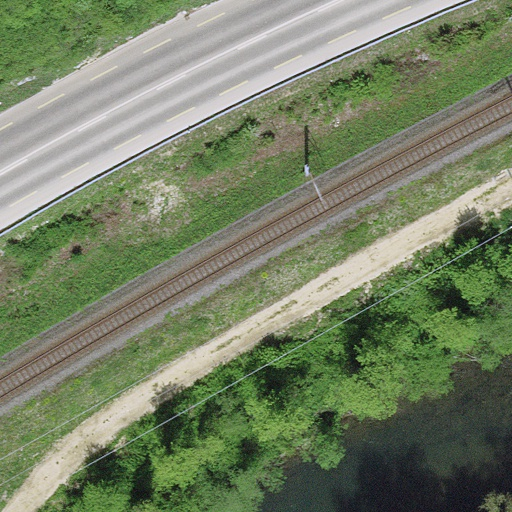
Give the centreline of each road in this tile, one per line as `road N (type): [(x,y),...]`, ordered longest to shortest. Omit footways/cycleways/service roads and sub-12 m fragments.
road 1 (track): [(22,511),(158,391),(511,188)]
road 2 (primary): [(0,171),(183,70),(334,0)]
